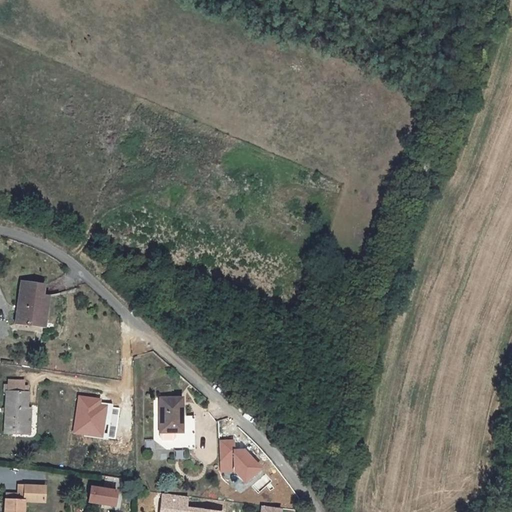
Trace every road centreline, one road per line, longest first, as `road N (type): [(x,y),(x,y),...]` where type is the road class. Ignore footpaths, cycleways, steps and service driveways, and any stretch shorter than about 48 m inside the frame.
road 1 (track): [(329,511),(378,282),(442,145),(479,0)]
road 2 (residential): [(0,231),(99,283),(315,511)]
